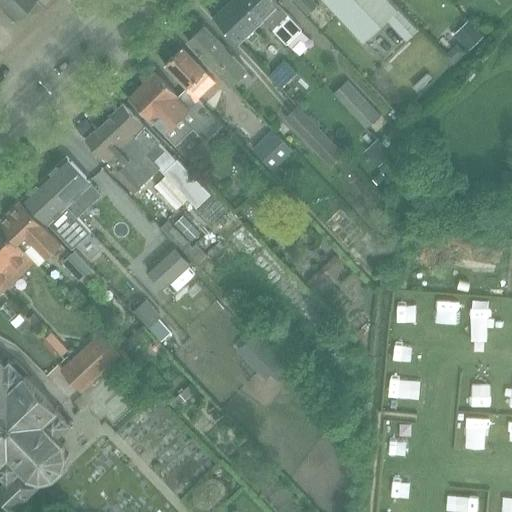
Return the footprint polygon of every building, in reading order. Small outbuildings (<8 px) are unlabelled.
[(31,0),(0,0),(0,2),(14,17),(31,0)] [(263,19),(244,0),(231,0),(214,16),(238,42),(245,36),(252,43),(260,35),(254,28),(263,19)] [(275,0),(244,0),(263,19),(272,29),(281,38),(297,23),(285,10),(275,0)] [(394,0),(294,0),(308,14),(318,5),(312,0),(326,0),(364,40),(387,18),(407,38),(420,26),(394,0)] [(461,34),(474,50),(490,37),(477,21),(461,34)] [(205,25),(189,40),(230,84),(246,69),(205,25)] [(216,81),(206,71),(183,46),(165,63),(187,87),(198,98),(216,81)] [(285,60),(269,74),(281,87),(297,72),(285,60)] [(391,105),(358,70),(334,93),(387,150),(397,141),(388,131),(392,128),(391,127),(382,114),(391,105)] [(131,96),(165,131),(174,141),(190,125),(206,141),(223,124),(198,98),(188,88),(187,87),(179,95),(156,72),(131,96)] [(417,92),(433,77),(428,72),(412,87),(417,92)] [(163,138),(160,141),(124,103),(87,138),(117,170),(112,174),(132,194),(162,165),(167,169),(180,156),(163,138)] [(286,115),(332,164),(344,153),(298,104),(286,115)] [(256,145),(276,166),(293,149),(273,128),(256,145)] [(214,190),(180,156),(167,169),(200,204),(214,190)] [(91,182),(67,157),(42,181),(66,206),(77,217),(85,209),(75,198),(91,182)] [(42,181),(25,197),(72,246),(89,230),(77,217),(66,206),(42,181)] [(32,261),(38,267),(47,257),(52,253),(55,256),(65,247),(21,200),(0,220),(0,224),(22,249),(32,261)] [(356,243),(366,233),(346,213),(336,223),(356,243)] [(194,246),(191,244),(169,220),(167,222),(161,227),(186,253),(194,246)] [(32,261),(22,249),(0,224),(0,289),(1,291),(32,261)] [(171,246),(143,272),(161,291),(189,265),(171,246)] [(90,271),(89,271),(71,253),(61,261),(79,281),(90,271)] [(341,253),(313,282),(331,299),(359,271),(341,253)] [(435,296),(433,317),(454,319),(456,298),(435,296)] [(144,302),(136,310),(150,326),(159,318),(144,302)] [(54,333),(48,339),(66,357),(72,352),(54,333)] [(80,391),(120,354),(100,333),(61,370),(80,391)] [(264,342),(250,356),(270,377),(284,363),(264,342)] [(0,471),(6,478),(0,484),(0,493),(14,508),(42,481),(42,479),(51,476),(53,479),(56,477),(55,474),(62,468),(64,469),(66,467),(64,465),(66,457),(69,457),(69,454),(67,454),(64,445),(66,443),(65,441),(61,441),(56,436),(68,424),(69,426),(71,424),(70,422),(72,420),(70,419),(68,421),(56,409),(59,407),(57,405),(54,408),(26,378),(28,376),(27,374),(28,373),(13,358),(10,361),(9,359),(7,361),(8,363),(6,365),(0,358),(0,471)] [(396,394),(424,395),(425,378),(397,376),(396,394)] [(169,403),(174,409),(195,390),(190,384),(169,403)] [(479,406),(499,407),(500,386),(479,385),(479,406)] [(417,448),(423,426),(401,420),(395,442),(417,448)] [(391,475),(391,491),(418,492),(419,476),(391,475)]
